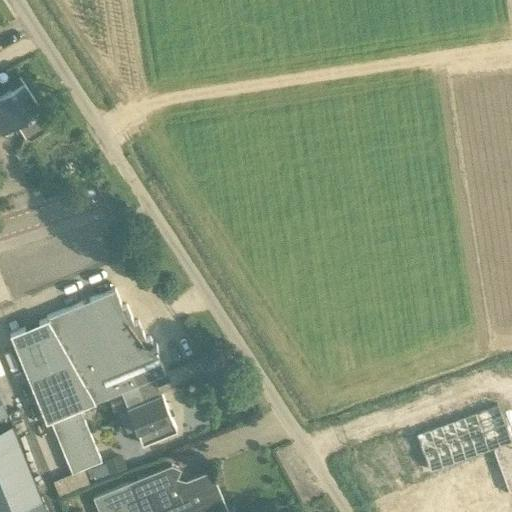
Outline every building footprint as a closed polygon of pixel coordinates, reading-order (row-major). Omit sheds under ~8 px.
[(48,122),(22,81),(0,95),(0,130),(1,132),(16,122),(25,136),(30,138),(47,127),(48,122)] [(120,391),(155,377),(165,373),(149,336),(145,338),(138,320),(133,321),(126,304),(121,306),(114,288),(46,316),(47,317),(9,333),(45,421),(49,420),(71,472),(101,460),(79,408),(120,391)] [(155,377),(120,391),(127,407),(141,444),(177,430),(161,393),(155,377)] [(511,490),(511,446),(510,441),(497,404),(416,433),(429,470),(490,448),(506,493),(511,490)] [(11,423),(0,426),(0,511),(2,511),(40,497),(11,423)] [(121,456),(106,462),(111,472),(125,466),(121,456)] [(170,464),(107,490),(92,496),(98,511),(228,511),(211,469),(185,479),(177,477),(181,468),(170,464)]
